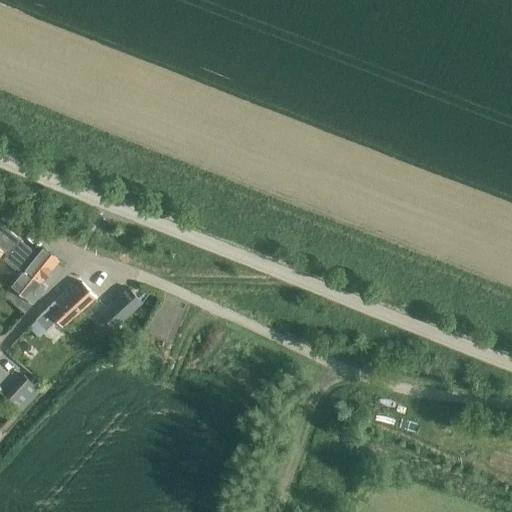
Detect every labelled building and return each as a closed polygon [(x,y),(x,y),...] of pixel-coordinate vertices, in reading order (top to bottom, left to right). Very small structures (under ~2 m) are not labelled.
[(36,251),(17,235),(0,220),(0,255),(18,271),(36,251)] [(38,285),(59,261),(43,247),(12,285),(33,302),(44,289),(38,285)] [(63,327),(97,297),(82,282),(58,305),(54,301),(35,320),(45,330),(57,320),(63,327)] [(117,298),(101,313),(112,325),(114,328),(118,324),(142,303),(129,289),(128,288),(117,298)] [(40,390),(25,376),(17,384),(10,392),(6,397),(21,410),(40,390)]
